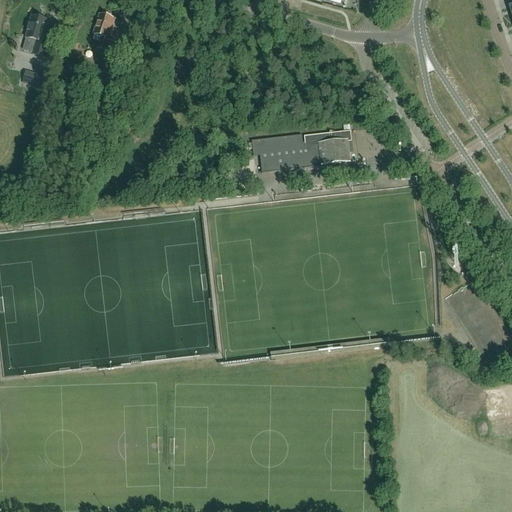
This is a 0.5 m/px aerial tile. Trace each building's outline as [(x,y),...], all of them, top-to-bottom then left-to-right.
[(349,0),(348,9),(358,10),(359,0),(349,0)] [(107,42),(114,20),(100,15),(93,34),(102,37),(99,45),(101,46),(100,49),(103,50),(102,56),(110,58),(115,44),(107,42)] [(52,29),(44,27),(46,21),(44,21),(43,19),(38,17),(35,18),(30,17),(24,38),(34,41),(31,54),(44,58),(52,29)] [(70,42),(66,54),(76,57),(79,45),(70,42)] [(44,89),(47,80),(24,73),(21,83),(44,89)] [(105,89),(103,100),(118,103),(120,91),(105,89)] [(348,142),(351,142),(350,132),(304,137),(305,144),(303,144),(302,137),(252,142),(253,157),(260,156),(262,175),(278,173),(278,175),(284,174),(284,172),(321,168),(321,166),(351,163),(348,142)] [(105,184),(108,173),(96,170),(93,181),(105,184)]
